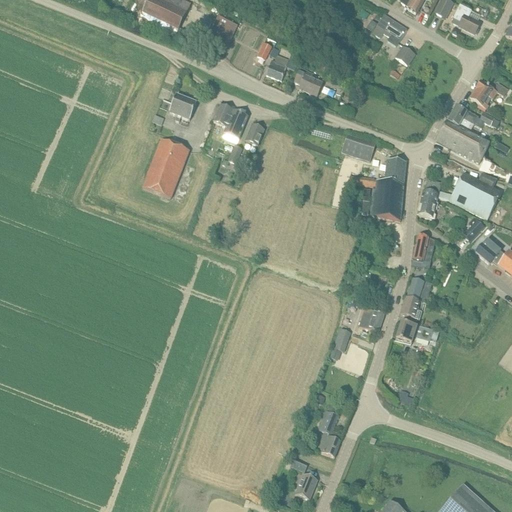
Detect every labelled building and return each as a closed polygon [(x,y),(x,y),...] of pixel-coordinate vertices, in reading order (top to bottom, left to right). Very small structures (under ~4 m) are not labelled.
[(138,21),(137,23),(174,41),(178,32),(191,5),(179,0),(148,0),(142,14),(138,21)] [(413,0),(412,2),(407,10),(416,16),(421,7),(425,1),(423,0),(413,0)] [(443,0),(441,0),(434,15),(446,21),(454,5),(443,0)] [(461,23),(458,28),(475,36),(480,25),(468,19),(472,12),(460,6),(453,20),(461,23)] [(373,23),(367,32),(372,35),(380,41),(382,38),(384,35),(390,38),(387,43),(396,49),(398,45),(400,42),(401,40),(407,32),(392,22),(384,17),(378,26),(373,23)] [(218,19),(211,34),(207,43),(225,52),(237,28),(218,19)] [(264,45),(262,49),(258,58),(265,61),(271,49),(264,45)] [(403,48),(395,60),(407,67),(415,56),(403,48)] [(279,53),(273,49),(270,57),(276,60),(279,53)] [(272,62),(270,67),(266,76),(281,82),(287,68),(294,71),(300,59),(291,55),(286,68),(272,62)] [(259,71),(263,61),(257,59),(253,69),(259,71)] [(393,62),(389,66),(396,73),(400,69),(393,62)] [(300,70),(298,75),(294,84),(301,87),(299,92),(317,99),(322,85),(305,78),(308,73),(300,70)] [(472,105),(481,110),(485,113),(488,108),(487,107),(491,100),(492,102),(497,94),(503,99),(508,91),(498,85),(494,92),(480,83),(475,91),(476,91),(470,100),(473,103),(472,105)] [(340,87),(337,97),(343,99),(347,89),(340,87)] [(176,96),(169,114),(177,117),(175,123),(179,124),(181,119),(190,122),(197,104),(176,96)] [(220,107),(216,116),(213,124),(226,129),(221,140),(237,146),(248,119),(220,107)] [(481,130),(485,124),(479,121),(480,120),(478,119),(477,120),(456,108),(447,123),(469,135),(474,126),(481,130)] [(479,121),(485,124),(496,130),(499,124),(482,115),(480,120),(479,121)] [(152,123),(161,126),(164,120),(155,116),(152,123)] [(437,143),(445,148),(469,161),(479,167),(490,147),(485,144),(469,135),(447,123),(437,143)] [(264,131),(253,127),(247,142),(258,146),(264,131)] [(347,137),(341,154),(370,163),(376,146),(347,137)] [(161,142),(143,190),(170,200),(188,152),(161,142)] [(506,155),(509,150),(498,144),(496,149),(506,155)] [(228,162),(230,163),(236,166),(242,151),(234,148),(228,162)] [(381,221),(400,223),(406,164),(387,162),(385,181),(349,178),(349,187),(372,189),(369,220),(381,221)] [(422,192),(420,201),(436,205),(437,199),(449,202),(487,222),(501,194),(464,175),(452,197),(439,193),(441,185),(433,183),(428,182),(427,189),(426,193),(422,192)] [(368,216),(370,192),(364,191),(362,215),(368,216)] [(438,205),(436,205),(420,201),(417,217),(433,221),(435,210),(437,210),(438,205)] [(474,220),(468,225),(472,229),(463,237),(470,243),(484,230),(474,220)] [(498,240),(499,239),(506,244),(510,239),(503,233),(493,225),(486,234),(490,237),(492,235),(498,240)] [(411,267),(421,269),(429,271),(435,243),(428,240),(418,237),(411,267)] [(493,263),(511,277),(511,255),(508,253),(505,257),(501,254),(487,242),(482,247),(475,254),(490,267),(493,263)] [(412,279),(406,298),(406,299),(406,298),(426,305),(429,295),(423,293),(425,283),(412,279)] [(400,316),(409,319),(417,322),(423,304),(406,299),(400,316)] [(365,310),(358,328),(365,330),(368,332),(372,333),(378,335),(384,316),(375,313),(374,313),(375,312),(374,312),(373,313),(371,312),(365,310)] [(396,340),(397,341),(410,345),(415,329),(407,326),(407,325),(405,325),(405,326),(401,324),(396,340)] [(362,332),(360,338),(367,341),(369,335),(362,332)] [(439,334),(433,332),(430,341),(436,343),(439,334)] [(340,336),(335,351),(343,354),(346,345),(342,343),(344,337),(340,336)] [(399,395),(397,402),(405,405),(407,398),(399,395)] [(313,404),(322,407),(325,400),(317,396),(313,404)] [(316,452),(325,456),(334,459),(340,444),(330,440),(338,419),(326,413),(318,431),(324,434),(316,452)] [(286,467),(291,470),(304,475),(307,468),(294,463),(293,464),(288,462),(286,467)] [(295,496),(300,498),(309,502),(317,482),(303,476),(295,496)] [(489,511),(463,488),(441,511),(489,511)] [(284,495),(276,492),(271,504),(279,507),(284,495)]
